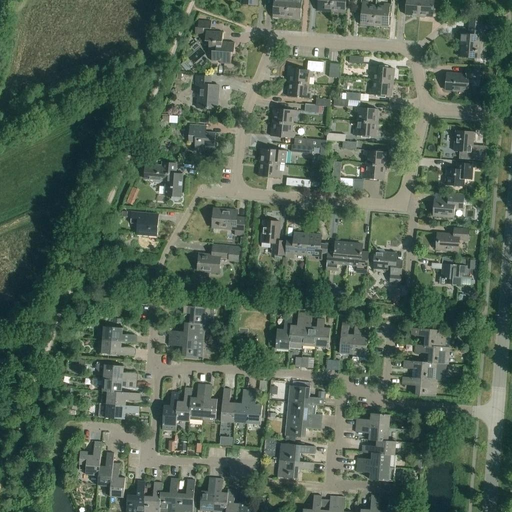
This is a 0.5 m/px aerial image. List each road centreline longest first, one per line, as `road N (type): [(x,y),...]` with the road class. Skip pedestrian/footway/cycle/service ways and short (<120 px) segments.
road 1 (track): [(0,486),(191,0)]
road 2 (residential): [(235,193),(247,106),(274,40),(415,49),(426,109)]
road 3 (residential): [(343,384),(153,364)]
road 4 (unclassified): [(497,413),(511,238)]
road 5 (residential): [(400,204),(235,193)]
road 6 (residential): [(258,465),(149,459),(149,447)]
road 7 (residential): [(235,193),(199,194),(160,268)]
